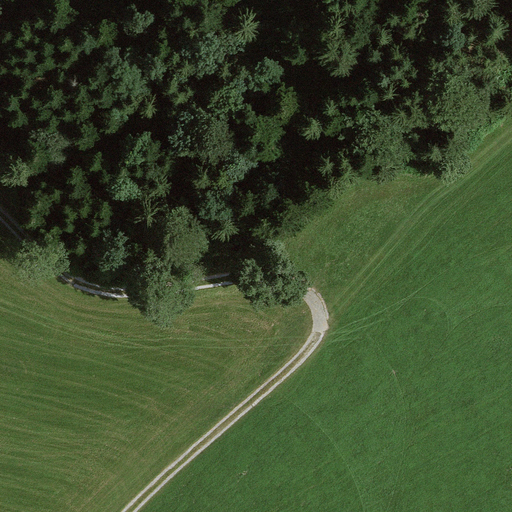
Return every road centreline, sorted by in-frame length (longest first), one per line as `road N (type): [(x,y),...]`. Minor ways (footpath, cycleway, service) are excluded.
road 1 (track): [(0,213),(73,282),(94,289),(276,275),(300,285),(315,304),(318,329),(300,356),(134,511)]
road 2 (track): [(318,329),(511,130)]
